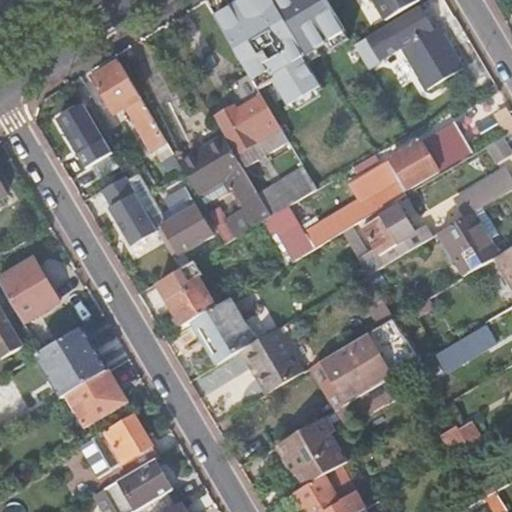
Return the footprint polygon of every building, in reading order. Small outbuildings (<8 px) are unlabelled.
[(347,32),(328,0),(243,0),(216,17),(251,76),(254,82),(270,72),(290,105),(320,87),(303,58),(347,32)] [(420,0),(373,0),(386,21),(421,0),(420,0)] [(421,6),(367,38),(381,61),(403,49),(428,90),(464,68),(439,27),(435,29),(421,6)] [(367,38),(355,45),(369,69),(381,61),(367,38)] [(150,150),(168,140),(122,62),(95,77),(116,112),(125,107),(150,150)] [(247,167),(290,142),(258,88),(254,82),(251,76),(233,86),(245,108),(238,111),(236,107),(218,118),(247,167)] [(84,102),(60,117),(88,165),(113,151),(84,102)] [(435,134),(422,142),(440,171),(453,164),(435,134)] [(181,163),(198,193),(224,178),(230,188),(234,186),(244,201),(227,211),(242,235),(272,217),(259,195),(225,136),(181,163)] [(363,201),(307,234),(316,248),(344,232),(349,229),(407,194),(405,191),(440,171),(422,142),(352,183),(363,201)] [(305,167),(259,195),(272,217),(291,206),(318,190),(305,167)] [(456,199),(467,217),(475,212),(507,193),(511,190),(511,180),(506,170),(456,199)] [(214,234),(196,204),(197,204),(186,186),(165,199),(176,216),(168,221),(140,174),(130,180),(150,214),(162,234),(165,240),(175,257),(214,234)] [(131,252),(162,234),(150,214),(130,180),(100,198),(131,252)] [(203,200),(224,236),(228,243),(237,238),(213,194),(203,200)] [(363,227),(386,265),(400,256),(432,237),(426,226),(415,232),(399,205),(363,227)] [(467,217),(440,233),(465,276),(495,259),(500,256),(475,212),(467,217)] [(349,229),(344,232),(369,275),(375,271),(349,229)] [(183,270),(179,263),(175,257),(165,240),(158,244),(167,258),(138,275),(147,291),(159,284),(183,270)] [(511,248),(500,256),(495,259),(511,287),(511,248)] [(0,278),(26,322),(60,301),(35,258),(0,278)] [(196,262),(183,270),(159,284),(184,326),(193,321),(217,307),(214,302),(223,297),(217,286),(208,292),(200,277),(204,274),(196,262)] [(338,277),(343,290),(355,283),(367,276),(360,264),(338,277)] [(367,276),(355,283),(368,304),(382,296),(369,275),(367,276)] [(217,307),(193,321),(203,339),(218,363),(218,364),(242,350),(257,341),(231,298),(217,307)] [(25,345),(0,303),(0,351),(4,358),(25,345)] [(420,361),(395,318),(312,366),(338,410),(381,384),(403,371),(420,361)] [(486,327),(449,349),(458,363),(495,341),(486,327)] [(83,328),(43,352),(38,354),(64,398),(108,371),(83,328)] [(257,341),(242,350),(268,393),(305,371),(279,328),(257,341)] [(30,359),(0,377),(0,390),(2,393),(38,372),(30,359)] [(64,398),(62,399),(72,416),(81,411),(88,424),(127,401),(109,371),(108,371),(64,398)] [(381,384),(389,399),(412,385),(403,371),(381,384)] [(381,384),(338,410),(346,424),(389,399),(381,384)] [(135,414),(107,430),(125,461),(99,476),(106,489),(157,459),(161,457),(135,414)] [(336,429),(328,415),(280,444),(288,457),(289,471),(295,476),(302,489),(327,475),(354,459),(347,448),(343,450),(332,432),(336,429)] [(106,489),(97,494),(107,511),(164,511),(182,502),(157,459),(106,489)] [(497,490),(478,459),(467,466),(485,497),(497,490)] [(302,489),(295,493),(305,511),(325,511),(343,502),(327,475),(302,489)] [(495,511),(506,511),(510,510),(498,491),(486,499),(495,511)] [(187,511),(182,502),(164,511),(187,511)] [(381,511),(377,503),(360,511),(381,511)]
